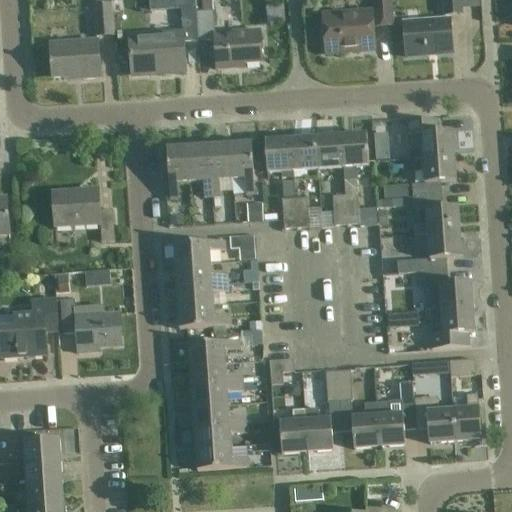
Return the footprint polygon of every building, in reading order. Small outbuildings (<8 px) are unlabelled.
[(194,0),(172,0),(173,3),(181,3),(181,9),(195,8),(194,0)] [(202,0),(203,13),(196,13),(198,43),(214,42),(216,71),(237,70),(237,66),(262,64),(260,32),(215,35),(212,0),(202,0)] [(374,0),(377,27),(392,26),(389,0),(374,0)] [(444,0),(446,16),(461,15),(460,0),(444,0)] [(97,37),(112,36),(110,7),(95,8),(97,37)] [(198,43),(196,13),(195,8),(181,9),(183,34),(130,37),(133,75),(158,73),(158,75),(185,73),(183,44),(198,43)] [(371,13),(323,16),(326,55),(374,52),(371,13)] [(449,21),(404,24),(406,58),(451,55),(449,21)] [(97,42),(50,46),(53,79),(82,77),(83,79),(100,78),(97,42)] [(439,133),(438,121),(408,123),(410,149),(409,149),(410,161),(455,158),(453,132),(439,133)] [(367,136),(341,138),(344,171),(342,171),(343,184),(344,184),(345,199),(346,199),(348,228),(361,227),(357,168),(369,168),(367,136)] [(341,138),(316,139),(319,172),(342,171),(344,171),(341,138)] [(319,172),(316,139),(291,141),(293,174),(319,172)] [(293,174),(291,141),(266,143),(268,176),(293,174)] [(252,145),(230,147),(233,182),(245,182),(246,197),(256,196),(252,145)] [(233,182),(230,147),(210,148),(213,199),(221,199),(220,183),(233,182)] [(213,199),(210,148),(189,149),(192,185),(204,184),(205,200),(213,199)] [(192,185),(189,149),(168,151),(171,202),(180,201),(179,186),(192,185)] [(457,183),(455,158),(410,161),(411,173),(424,172),(425,185),(413,186),(413,199),(443,197),(442,184),(457,183)] [(284,200),(295,199),(294,185),(283,186),(284,200)] [(98,193),(54,196),(56,228),(101,225),(102,245),(114,244),(112,212),(100,213),(98,193)] [(443,197),(413,199),(414,211),(427,210),(428,228),(415,228),(416,238),(428,237),(428,235),(460,233),(459,208),(444,209),(443,197)] [(221,199),(213,199),(214,210),(221,209),(221,199)] [(345,199),(334,200),(336,229),(348,228),(346,199),(345,199)] [(412,200),(378,202),(378,210),(413,208),(412,200)] [(307,201),(295,202),(297,232),(310,231),(307,201)] [(0,236),(9,236),(7,202),(0,202),(0,236)] [(297,232),(295,202),(282,203),(284,232),(297,232)] [(262,206),(250,207),(251,223),(263,222),(262,206)] [(385,211),(378,211),(379,227),(386,226),(385,211)] [(182,221),(170,222),(170,230),(182,229),(182,221)] [(430,261),(398,263),(399,276),(408,275),(449,272),(448,260),(462,259),(460,233),(428,235),(428,237),(430,261)] [(255,238),(243,239),(244,262),(256,261),(255,238)] [(174,247),(176,269),(212,266),(211,253),(225,252),(225,244),(174,247)] [(252,274),(244,274),(245,285),(258,284),(257,264),(251,264),(252,274)] [(213,279),(212,266),(176,269),(177,289),(228,286),(227,278),(213,279)] [(450,285),(449,272),(408,275),(409,288),(441,286),(442,303),(428,304),(429,312),(472,309),(471,284),(450,285)] [(86,289),(110,287),(109,273),(85,275),(86,289)] [(66,279),(58,280),(59,296),(67,295),(66,279)] [(228,294),(228,286),(177,289),(179,310),(214,307),(214,295),(228,294)] [(59,334),(58,312),(57,302),(30,304),(31,316),(0,318),(0,325),(2,360),(48,357),(46,334),(59,334)] [(120,317),(104,318),(104,308),(75,310),(75,302),(61,303),(64,337),(76,336),(78,355),(91,354),(91,351),(122,348),(120,317)] [(215,321),(214,307),(179,310),(180,331),(210,329),(225,328),(231,328),(230,320),(215,321)] [(474,335),(472,309),(429,312),(429,320),(430,320),(432,351),(470,348),(468,335),(474,335)] [(418,315),(388,318),(389,329),(418,327),(418,315)] [(262,327),(250,327),(250,335),(262,334),(262,327)] [(225,328),(210,329),(211,338),(225,337),(225,328)] [(250,335),(245,335),(246,347),(263,346),(262,334),(250,335)] [(189,348),(191,369),(226,367),(225,354),(240,353),(240,344),(189,348)] [(477,378),(476,362),(451,364),(452,380),(477,378)] [(282,377),(295,376),(293,364),(270,366),(273,389),(283,388),(282,377)] [(315,366),(300,367),(301,391),(316,390),(315,366)] [(419,378),(430,377),(429,366),(419,366),(419,378)] [(227,379),(226,367),(191,369),(192,389),(243,386),(242,378),(227,379)] [(350,373),(338,374),(340,404),(351,403),(353,403),(350,373)] [(338,374),(325,375),(327,405),(328,404),(340,404),(338,374)] [(402,403),(377,405),(380,450),(406,448),(405,433),(417,432),(415,403),(413,385),(401,386),(402,403)] [(243,394),(243,386),(192,389),(193,410),(229,407),(228,395),(243,394)] [(468,411),(454,412),(456,444),(482,443),(478,397),(467,398),(468,411)] [(416,403),(415,403),(417,432),(430,431),(431,446),(456,444),(454,412),(439,413),(438,400),(416,402),(416,403)] [(351,403),(340,404),(342,420),(343,434),(353,434),(354,451),(380,450),(377,405),(366,406),(366,418),(352,419),(352,418),(351,403)] [(230,420),(229,407),(193,410),(195,430),(245,427),(245,419),(230,420)] [(308,455),(305,412),(293,413),(294,424),(281,425),(282,456),(308,455)] [(317,412),(305,412),(308,455),(333,453),(332,435),(343,434),(342,420),(329,421),(318,421),(317,412)] [(246,435),(245,427),(195,430),(196,450),(232,448),(231,437),(246,435)] [(23,443),(24,465),(60,463),(59,441),(23,443)] [(233,462),(232,448),(196,450),(198,472),(248,468),(247,461),(233,462)] [(62,484),(60,463),(24,465),(26,486),(62,484)] [(63,504),(62,484),(26,486),(27,506),(63,504)] [(294,491),(295,505),(323,503),(322,489),(294,491)]
